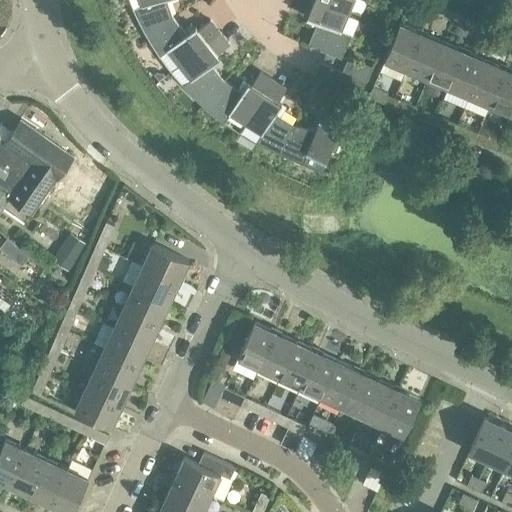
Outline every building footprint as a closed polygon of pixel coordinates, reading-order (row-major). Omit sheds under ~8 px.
[(140,0),(143,6),(133,9),(145,33),(174,19),(166,0),(140,0)] [(318,23),(313,33),(308,45),(341,59),(351,36),(341,31),(349,14),(315,0),(314,0),(307,18),(318,23)] [(315,0),(349,14),(354,0),(362,0),(366,2),(366,0),(315,0)] [(174,19),(145,33),(145,34),(160,58),(168,51),(179,66),(220,33),(211,21),(199,31),(196,27),(187,35),(174,19)] [(400,24),(396,33),(384,61),(406,70),(421,33),(400,24)] [(220,33),(179,66),(191,80),(183,87),(203,106),(224,82),(211,66),(221,58),(218,55),(230,45),(220,33)] [(421,33),(406,70),(427,79),(442,42),(421,33)] [(442,42),(427,79),(448,88),(464,51),(442,42)] [(464,51),(448,88),(469,96),(485,59),(464,51)] [(342,73),(366,83),(373,68),(349,58),(342,73)] [(485,59),(469,96),(491,105),(506,68),(485,59)] [(511,70),(506,68),(491,105),(511,114),(511,113),(511,70)] [(224,82),(203,106),(224,124),(230,115),(245,125),(273,81),(260,72),(252,85),(249,83),(242,93),(224,82)] [(337,85),(361,95),(366,83),(342,73),(337,85)] [(273,81),(245,125),(261,135),(256,143),(267,149),(281,155),(293,125),(276,114),(282,104),(278,102),(286,89),(273,81)] [(372,90),(369,98),(384,104),(388,96),(372,90)] [(395,109),(411,116),(415,107),(399,100),(395,109)] [(415,107),(411,116),(426,122),(430,113),(415,107)] [(438,127),(453,133),(457,124),(442,118),(438,127)] [(0,191),(10,199),(32,214),(57,178),(58,179),(74,156),(21,120),(6,142),(5,142),(0,138),(0,191)] [(293,125),(281,155),(304,165),(308,155),(326,162),(331,152),(336,154),(342,141),(336,139),(340,129),(319,120),(315,131),(293,125)] [(472,131),(457,124),(453,133),(468,140),(472,131)] [(484,136),(480,145),(496,151),(499,142),(484,136)] [(0,213),(10,199),(0,191),(0,213)] [(106,223),(100,238),(108,242),(115,227),(106,223)] [(29,256),(7,239),(0,247),(0,249),(21,266),(29,256)] [(143,266),(179,283),(189,261),(153,245),(143,266)] [(95,250),(88,265),(97,269),(103,254),(95,250)] [(74,262),(57,251),(52,259),(68,270),(74,262)] [(97,269),(88,265),(81,280),(90,284),(97,269)] [(170,303),(179,283),(143,266),(134,286),(170,303)] [(134,286),(124,307),(160,324),(170,303),(134,286)] [(45,302),(55,310),(63,300),(52,292),(45,302)] [(76,292),(69,307),(78,311),(85,296),(76,292)] [(71,326),(78,311),(69,307),(63,322),(71,326)] [(124,307),(114,328),(150,344),(160,324),(124,307)] [(259,368),(276,332),(255,322),(238,358),(259,368)] [(105,348),(141,365),(150,344),(114,328),(105,348)] [(280,378),(297,342),(276,332),(259,368),(280,378)] [(51,349),(60,353),(66,337),(58,334),(51,349)] [(297,342),(280,378),(300,388),(317,351),(297,342)] [(131,386),(141,365),(105,348),(95,369),(131,386)] [(60,353),(51,349),(44,364),(53,368),(60,353)] [(317,351),(300,388),(321,397),(338,361),(317,351)] [(338,361),(321,397),(342,407),(359,371),(338,361)] [(121,406),(131,386),(95,369),(85,390),(121,406)] [(362,416),(379,380),(359,371),(342,407),(362,416)] [(39,376),(32,391),(41,395),(48,379),(39,376)] [(400,390),(379,380),(362,416),(383,426),(400,390)] [(220,397),(236,404),(240,395),(224,388),(220,397)] [(111,428),(121,406),(85,390),(75,411),(111,428)] [(400,390),(383,426),(404,436),(421,400),(400,390)] [(25,396),(21,405),(37,412),(41,404),(25,396)] [(262,416),(266,407),(251,400),(247,409),(262,416)] [(266,407),(262,416),(277,423),(281,414),(266,407)] [(63,425),(67,416),(52,409),(48,418),(63,425)] [(82,423),(67,416),(63,425),(78,432),(82,423)] [(307,427),(303,435),(318,442),(322,434),(327,423),(318,419),(313,429),(307,427)] [(470,451),(488,460),(504,427),(485,419),(470,451)] [(288,428),(303,435),(307,427),(292,420),(288,428)] [(506,468),(511,454),(511,431),(504,427),(488,460),(506,468)] [(94,428),(90,437),(105,444),(109,435),(94,428)] [(344,454),(349,446),(334,439),(329,447),(344,454)] [(0,481),(9,486),(26,450),(5,440),(0,450),(0,481)] [(349,446),(344,454),(359,461),(364,453),(349,446)] [(26,450),(9,486),(30,496),(47,459),(26,450)] [(185,457),(175,479),(211,496),(223,501),(233,480),(231,479),(236,468),(205,453),(200,464),(185,457)] [(375,458),(371,467),(386,474),(390,465),(375,458)] [(47,459),(30,496),(51,505),(68,469),(47,459)] [(68,469),(51,505),(65,511),(73,511),(89,479),(68,469)] [(474,490),(479,479),(472,475),(467,486),(474,490)] [(165,499),(192,511),(203,511),(211,496),(175,479),(165,499)] [(479,479),(474,490),(481,493),(487,482),(479,479)] [(502,503),(509,506),(511,499),(511,494),(507,492),(502,503)] [(262,511),(263,511),(270,497),(261,493),(254,508),(262,511)] [(466,508),(471,497),(464,494),(458,504),(466,508)] [(471,497),(466,508),(473,511),(478,500),(471,497)] [(192,511),(165,499),(159,511),(192,511)]
